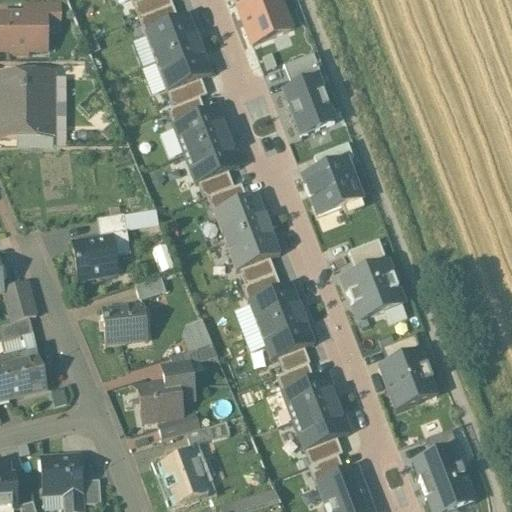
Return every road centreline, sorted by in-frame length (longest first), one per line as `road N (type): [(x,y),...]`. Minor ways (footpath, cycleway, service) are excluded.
road 1 (residential): [(392,511),(370,461),(373,429),(281,179),(254,159),(232,101),(235,60),(212,0)]
road 2 (residential): [(97,414),(31,266)]
